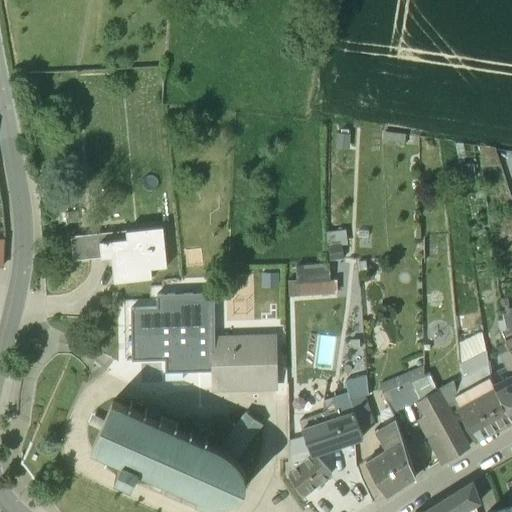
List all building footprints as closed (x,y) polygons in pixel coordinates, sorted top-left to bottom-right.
[(112,256),(114,281),(152,278),(151,268),(167,266),(163,226),(126,230),(127,238),(100,240),(102,257),(112,256)] [(73,260),(102,257),(100,240),(127,238),(126,230),(71,235),(73,260)] [(296,265),(297,282),(331,280),(330,263),(296,265)] [(166,370),(215,369),(216,387),(272,385),(275,382),(274,340),(271,337),(215,338),(214,291),(157,292),(158,305),(131,305),(132,359),(166,358),(166,370)] [(505,340),(509,349),(511,346),(511,315),(504,319),(506,328),(502,330),(505,340)] [(463,378),(489,365),(488,359),(486,349),(461,362),(463,378)] [(493,383),(511,373),(511,355),(509,349),(488,359),(489,365),(491,378),(493,383)] [(392,413),(422,399),(438,391),(429,373),(383,395),(392,413)] [(511,373),(493,383),(495,389),(511,420),(511,373)] [(351,398),(366,394),(369,393),(367,374),(345,380),(348,391),(351,398)] [(511,420),(495,389),(459,409),(475,442),(511,421),(511,420)] [(426,438),(440,463),(448,458),(450,460),(469,448),(448,408),(438,390),(438,391),(422,399),(439,431),(426,438)] [(309,425),(354,410),(351,398),(348,391),(325,398),(324,411),(306,417),(309,425)] [(354,410),(360,426),(376,420),(366,394),(351,398),(354,410)] [(288,419),(303,419),(302,397),(288,398),(288,419)] [(149,414),(146,413),(148,407),(147,406),(144,412),(130,406),(133,400),(132,399),(129,406),(113,398),(105,418),(96,414),(92,422),(101,426),(92,444),(108,451),(105,457),(107,458),(109,452),(123,458),(116,474),(132,481),(140,466),(154,472),(151,478),(152,479),(155,472),(158,474),(154,483),(162,486),(166,477),(169,479),(166,485),(167,485),(170,479),(184,485),(181,491),(182,492),(185,486),(199,492),(196,498),(216,503),(217,496),(224,497),(232,495),(239,491),(244,486),(246,478),(245,471),(242,464),(237,458),(220,446),(207,440),(209,434),(193,427),(190,433),(176,427),(179,420),(162,413),(159,419),(156,418),(160,409),(152,406),(149,414)] [(263,422),(246,410),(220,446),(237,458),(263,422)] [(309,425),(303,428),(312,454),(315,454),(363,437),(360,426),(354,410),(309,425)] [(394,418),(374,430),(385,449),(364,461),(385,496),(415,477),(394,418)] [(315,454),(289,474),(304,495),(316,484),(319,488),(324,483),(321,480),(330,472),(315,454)] [(473,481),(422,511),(464,511),(480,502),(473,481)]
